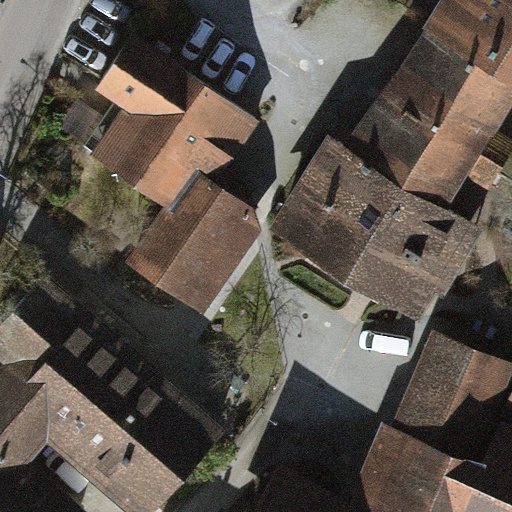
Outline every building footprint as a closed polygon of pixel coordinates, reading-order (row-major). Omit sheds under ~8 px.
[(323,142),(308,133),(255,224),(400,329),(468,230),(423,201),(507,90),(511,92),(511,0),(412,0),(398,21),(408,28),(323,142)] [(246,115),(106,30),(68,91),(101,109),(70,161),(143,211),(107,262),(182,310),(246,223),(200,189),(246,115)] [(0,332),(0,400),(133,511),(167,511),(232,436),(45,279),(0,332)] [(338,502),(258,460),(230,511),(511,511),(511,361),(507,369),(413,334),(375,423),(338,502)] [(0,511),(74,511),(32,476),(55,450),(0,402),(0,511)]
